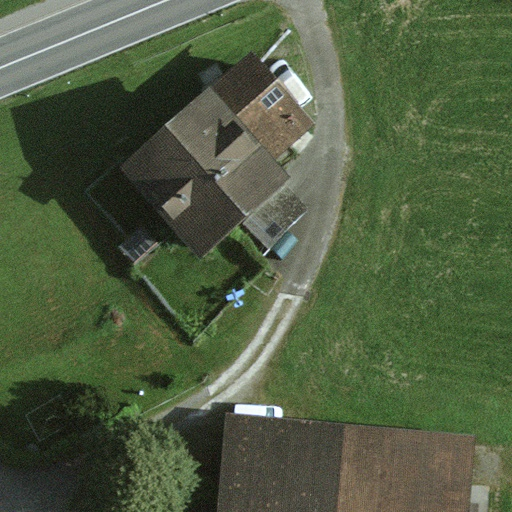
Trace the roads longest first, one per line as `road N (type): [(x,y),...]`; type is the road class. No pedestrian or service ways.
road 1 (track): [(304,0),(315,18),(332,110),(308,236),(273,322),(210,390),(135,447),(9,492)]
road 2 (secondary): [(161,0),(0,67)]
